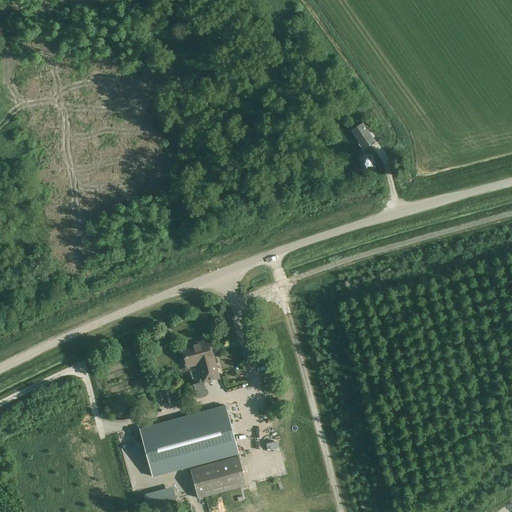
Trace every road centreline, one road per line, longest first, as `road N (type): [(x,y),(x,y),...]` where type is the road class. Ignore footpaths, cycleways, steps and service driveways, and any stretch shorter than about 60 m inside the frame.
road 1 (unclassified): [(0,372),(228,272),(511,181)]
road 2 (track): [(236,302),(369,253),(511,215)]
road 3 (track): [(174,268),(145,0)]
road 4 (track): [(272,256),(343,511)]
